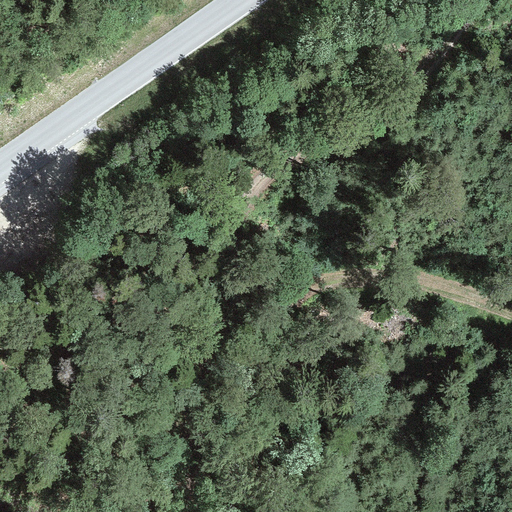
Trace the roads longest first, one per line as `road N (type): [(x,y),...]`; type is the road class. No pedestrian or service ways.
road 1 (track): [(193,511),(222,260),(238,216),(280,169),(424,76),(480,0)]
road 2 (track): [(196,484),(287,312),(322,282),(394,276),(511,312)]
road 3 (tertiary): [(0,168),(242,0)]
